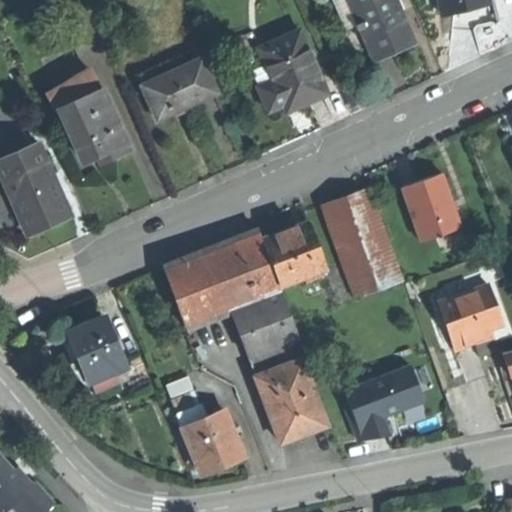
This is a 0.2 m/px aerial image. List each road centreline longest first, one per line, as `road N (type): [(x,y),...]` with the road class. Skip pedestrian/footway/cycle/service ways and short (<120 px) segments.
road 1 (residential): [(0,287),(67,273),(511,74)]
road 2 (tertiary): [(511,451),(220,511)]
road 3 (unknown): [(306,494),(245,339)]
road 4 (tertiary): [(112,506),(86,487),(0,385)]
